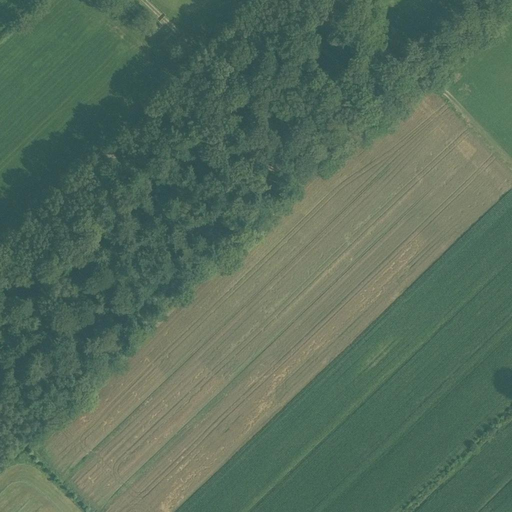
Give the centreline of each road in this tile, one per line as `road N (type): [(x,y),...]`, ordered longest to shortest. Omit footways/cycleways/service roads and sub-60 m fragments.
road 1 (unclassified): [(0,263),(273,0)]
road 2 (track): [(498,0),(416,73),(329,0)]
